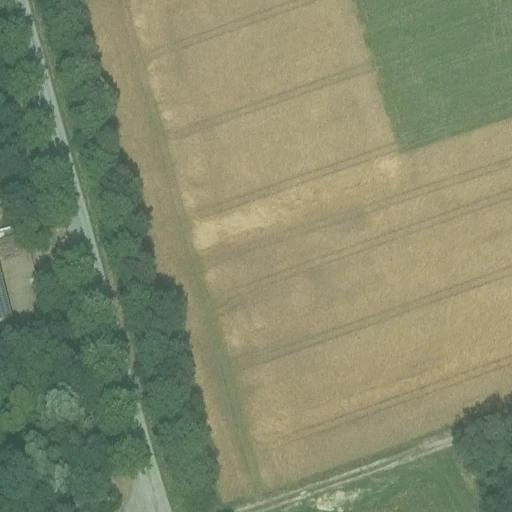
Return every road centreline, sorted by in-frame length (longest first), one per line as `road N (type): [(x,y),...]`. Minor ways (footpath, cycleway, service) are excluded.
road 1 (unclassified): [(163,511),(19,0)]
road 2 (track): [(511,412),(240,511)]
